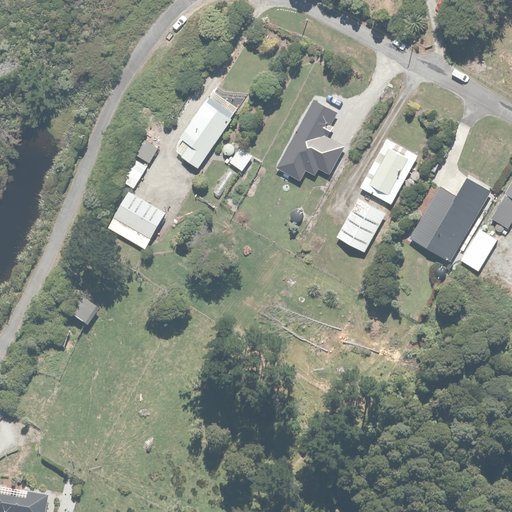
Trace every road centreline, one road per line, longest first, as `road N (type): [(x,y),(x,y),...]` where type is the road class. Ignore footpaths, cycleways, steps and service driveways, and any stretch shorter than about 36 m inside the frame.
road 1 (unclassified): [(186,0),(123,79),(44,271),(0,349)]
road 2 (unclassified): [(511,117),(295,0)]
